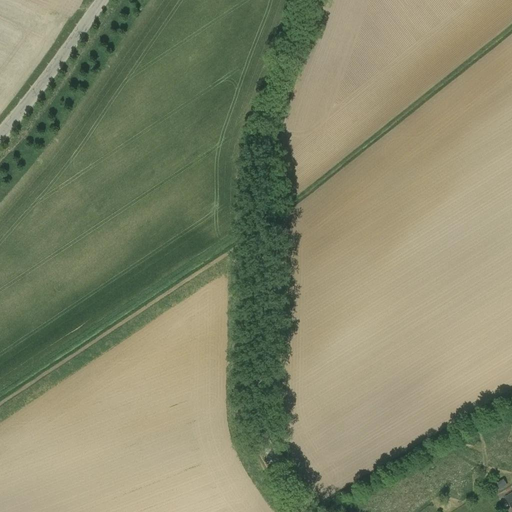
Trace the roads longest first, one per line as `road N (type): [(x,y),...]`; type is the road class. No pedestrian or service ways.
road 1 (unclassified): [(313,511),(277,465),(258,402),(262,160),(313,0)]
road 2 (tertiary): [(0,133),(101,0)]
